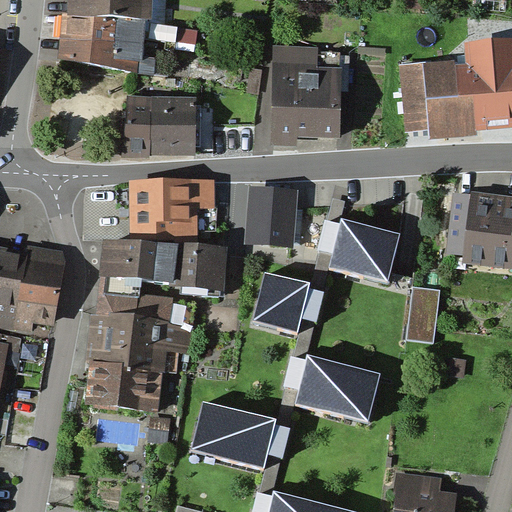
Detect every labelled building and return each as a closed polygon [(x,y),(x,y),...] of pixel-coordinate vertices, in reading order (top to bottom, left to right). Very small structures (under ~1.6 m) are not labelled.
[(149,0),(64,0),(61,20),(148,24),(149,0)] [(137,77),(148,24),(61,20),(51,63),(137,77)] [(511,128),(511,46),(460,49),(461,66),(401,69),(407,133),(511,128)] [(339,144),(343,57),(273,54),(270,141),(339,144)] [(262,71),(249,69),(246,94),(259,95),(262,71)] [(202,159),(201,107),(126,107),(126,159),(202,159)] [(210,244),(211,193),(128,190),(126,242),(210,244)] [(296,194),(245,192),(243,247),(294,249),(296,194)] [(511,276),(511,200),(468,195),(459,270),(511,276)] [(395,237),(341,224),(331,268),(384,280),(395,237)] [(220,300),(224,254),(95,242),(91,287),(220,300)] [(63,263),(0,252),(0,332),(50,340),(63,263)] [(303,288),(264,278),(253,321),(293,331),(303,288)] [(410,288),(404,340),(431,344),(438,291),(410,288)] [(80,413),(158,420),(165,356),(189,358),(191,333),(169,330),(172,302),(92,294),(80,413)] [(0,396),(9,348),(0,346),(0,396)] [(466,359),(445,358),(444,377),(465,379),(466,359)] [(374,378),(307,361),(296,404),(363,421),(374,378)] [(272,423),(201,406),(190,451),(260,468),(272,423)] [(440,482),(397,476),(392,511),(458,511),(461,500),(438,497),(440,482)] [(339,511),(274,497),(269,511),(339,511)]
